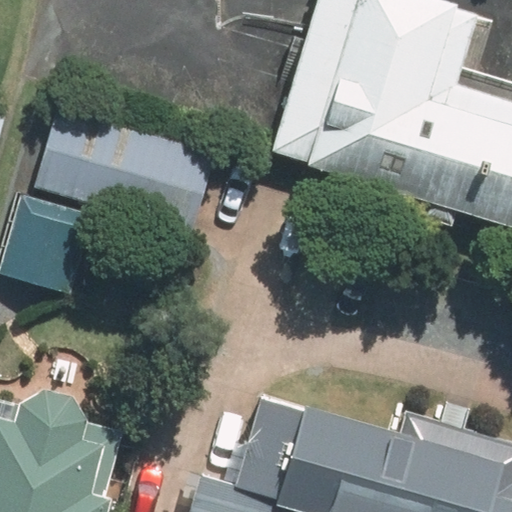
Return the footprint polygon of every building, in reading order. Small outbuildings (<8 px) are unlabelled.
[(490,2),(482,0),(318,0),(277,151),(511,215),(511,95),(468,83),(490,2)] [(58,109),(36,185),(195,229),(216,153),(58,109)] [(88,207),(27,192),(9,267),(70,282),(88,207)] [(511,511),(511,436),(401,406),(396,427),(259,389),(234,480),(198,471),(186,511),(511,511)] [(107,498),(123,432),(0,402),(0,511),(117,511),(120,501),(107,498)]
